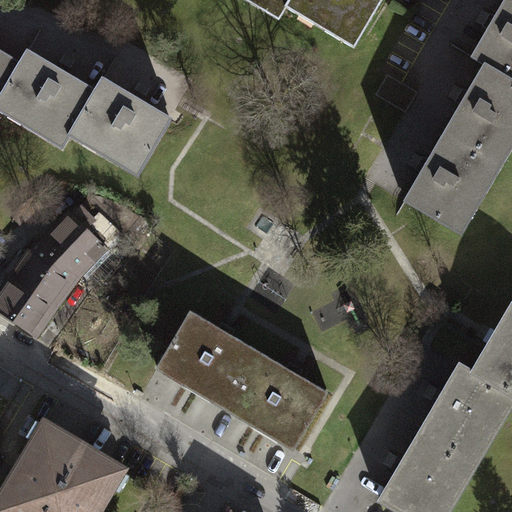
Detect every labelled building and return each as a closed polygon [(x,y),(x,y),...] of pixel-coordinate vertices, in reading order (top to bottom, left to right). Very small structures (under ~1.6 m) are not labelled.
[(254,0),(287,20),(295,7),(360,48),(390,0),(254,0)] [(435,169),(415,203),(474,238),(511,172),(511,5),(503,22),(482,59),(495,66),(474,65),(435,169)] [(0,115),(4,109),(70,149),(76,138),(143,177),(178,118),(146,99),(110,77),(102,91),(69,72),(34,51),(27,62),(0,46),(0,115)] [(34,248),(13,280),(64,315),(90,278),(133,236),(121,224),(130,212),(103,191),(88,203),(80,213),(74,208),(54,232),(38,251),(34,248)] [(13,280),(0,298),(0,307),(46,340),(64,315),(13,280)] [(403,463),(379,504),(393,511),(453,511),(511,413),(511,310),(495,339),(475,373),(462,365),(443,396),(403,463)] [(198,314),(167,368),(304,449),(336,396),(297,373),(229,332),(198,314)] [(20,468),(0,501),(0,511),(111,511),(137,470),(51,418),(20,468)]
